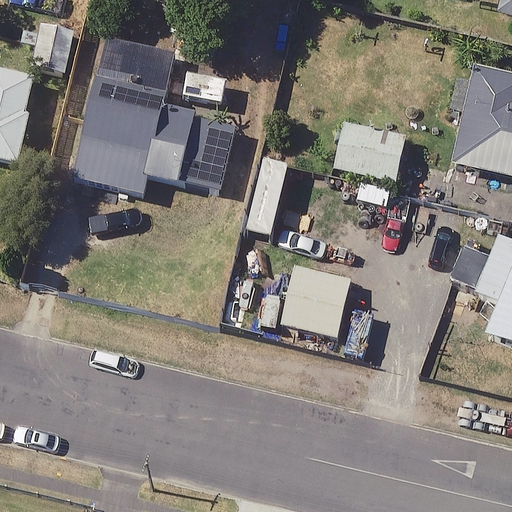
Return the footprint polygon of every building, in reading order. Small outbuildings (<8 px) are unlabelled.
[(511,0),(506,0),(501,23),(511,25),(511,0)] [(0,162),(25,167),(42,81),(0,72),(0,162)] [(511,80),(474,72),(448,187),(475,193),(479,174),(511,181),(511,80)] [(89,95),(69,188),(151,205),(156,183),(220,196),(235,130),(177,117),(181,98),(128,87),(125,103),(89,95)] [(404,137),(343,129),(337,175),(397,184),(404,137)] [(460,216),(403,208),(400,232),(457,240),(460,216)] [(511,243),(499,238),(477,296),(500,305),(487,338),(511,347),(511,243)] [(347,250),(301,241),(284,328),(340,338),(336,359),(365,365),(379,289),(341,282),(347,250)]
